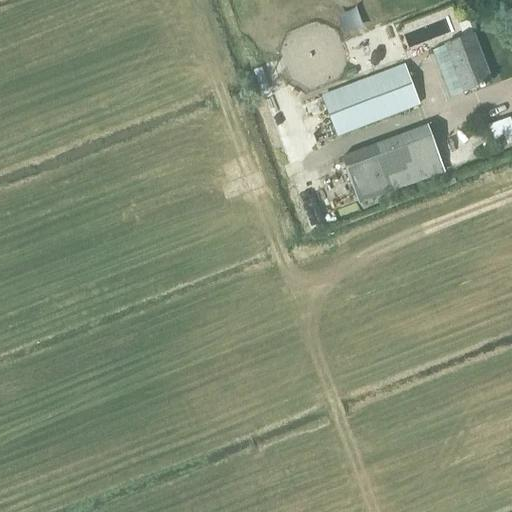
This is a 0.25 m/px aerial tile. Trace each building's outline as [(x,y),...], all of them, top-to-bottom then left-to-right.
[(469,21),(460,25),(465,38),(474,35),(469,21)] [(492,82),(474,36),(446,47),(463,93),(480,87),(481,89),(485,87),(485,85),(492,82)] [(420,105),(405,66),(302,106),(317,144),(420,105)] [(262,68),(254,71),(261,90),(268,87),(262,68)] [(511,123),(510,118),(489,126),(497,149),(511,143),(511,123)] [(444,171),(428,127),(342,159),(358,203),(444,171)]
